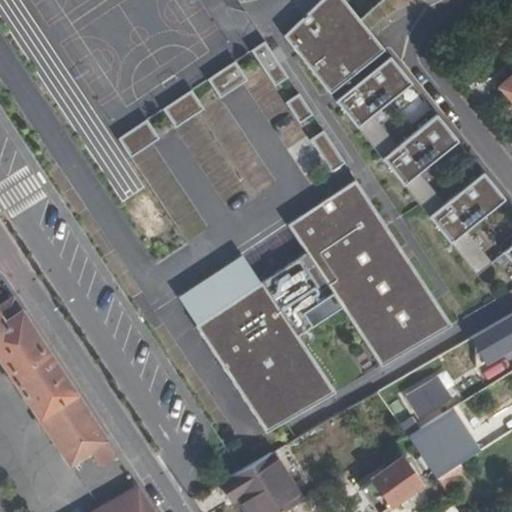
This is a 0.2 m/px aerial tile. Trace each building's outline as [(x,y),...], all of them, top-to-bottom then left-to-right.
[(343,0),(321,0),(285,37),(330,94),(384,51),(357,19),(343,0)] [(266,45),(252,53),(274,87),(287,78),(266,45)] [(411,85),(390,59),(336,100),(477,276),(491,265),(466,233),(505,201),(484,174),(444,205),(419,173),(458,142),(437,117),(397,147),(372,116),(411,85)] [(236,65),(212,81),(223,98),(247,82),(236,65)] [(511,75),(500,87),(511,99),(511,75)] [(195,92),(165,111),(176,129),(206,110),(195,92)] [(298,94),(286,103),(300,124),(312,115),(298,94)] [(150,123),(119,142),(130,159),(161,140),(150,123)] [(323,133),(311,141),(332,173),(344,165),(323,133)] [(241,257),(177,299),(266,434),(335,393),(298,335),(341,307),(381,367),(452,326),(354,181),(287,225),(305,254),(260,284),(241,257)] [(0,361),(69,466),(106,441),(12,299),(0,306),(0,361)] [(449,399),(434,376),(406,395),(415,409),(429,400),(435,409),(449,399)] [(436,450),(448,467),(483,443),(471,426),(436,450)] [(90,452),(100,466),(116,456),(106,441),(90,452)] [(285,511),(302,502),(270,454),(240,472),(221,482),(233,501),(239,497),(249,511),(285,511)] [(368,481),(386,506),(419,483),(401,457),(368,481)] [(378,511),(386,506),(368,481),(358,487),(375,511),(378,511)] [(96,511),(152,511),(137,488),(96,511)]
